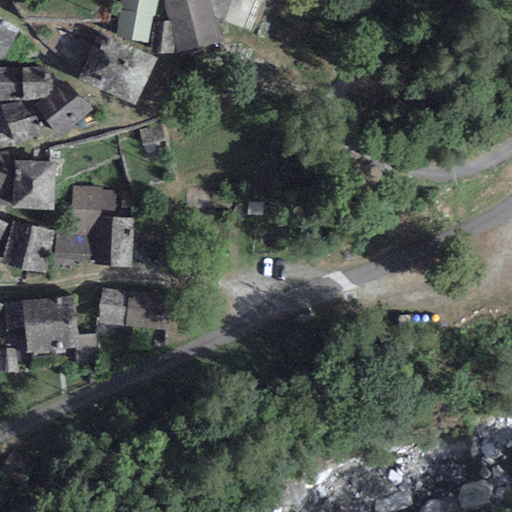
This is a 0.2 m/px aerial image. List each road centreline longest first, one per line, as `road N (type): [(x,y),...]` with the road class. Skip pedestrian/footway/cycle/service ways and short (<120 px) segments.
road 1 (unclassified): [(0,435),(511,205)]
road 2 (track): [(316,289),(118,276),(0,288)]
road 3 (track): [(511,146),(450,172),(406,168),(360,150),(337,106),(364,13)]
